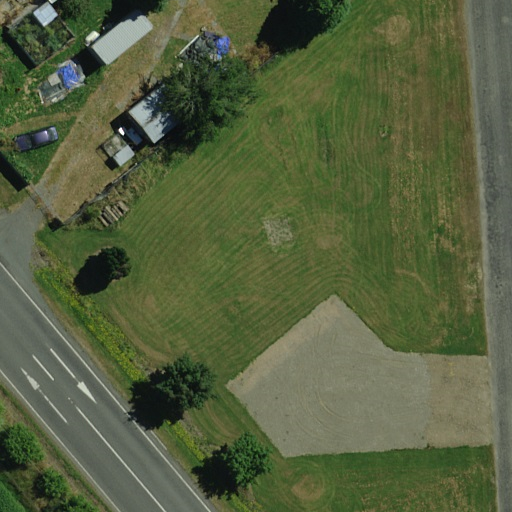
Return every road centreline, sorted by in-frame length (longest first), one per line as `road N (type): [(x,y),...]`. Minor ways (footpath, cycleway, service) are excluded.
road 1 (residential): [(496,0),(511,253)]
road 2 (primary): [(164,511),(0,318)]
